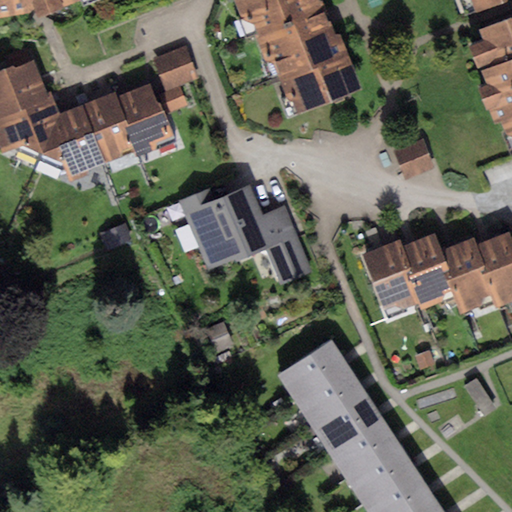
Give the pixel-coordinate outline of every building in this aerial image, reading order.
[(0,0),(0,16),(35,9),(38,17),(63,6),(75,2),(74,0),(0,0)] [(321,0),(233,0),(240,19),(255,24),(257,31),(255,35),(264,59),(272,60),(286,98),(294,102),(298,114),(361,89),(341,33),(334,33),(321,0)] [(470,0),(474,11),(505,0),(470,0)] [(511,17),(479,30),(483,39),(469,44),(486,85),(478,88),(486,108),(490,107),(496,124),(501,122),(506,134),(511,135),(511,17)] [(186,47),(154,59),(166,89),(197,78),(186,47)] [(0,116),(54,96),(52,91),(47,92),(44,84),(35,60),(15,67),(12,66),(0,70),(0,116)] [(124,93),(116,96),(135,146),(138,156),(156,149),(157,142),(173,135),(160,103),(157,102),(149,84),(124,93)] [(180,89),(161,96),(168,113),(187,106),(180,89)] [(135,146),(116,96),(114,92),(93,100),(83,104),(105,164),(123,157),(123,150),(135,146)] [(54,96),(0,116),(0,151),(1,154),(24,145),(42,153),(60,113),(57,105),(54,96)] [(105,164),(83,104),(71,108),(60,113),(42,153),(62,162),(69,182),(90,174),(88,169),(105,164)] [(423,139),(394,149),(405,179),(434,169),(423,139)] [(215,185),(177,201),(207,271),(266,247),(281,283),(309,272),(282,207),(263,215),(249,184),(220,197),(215,185)] [(125,226),(100,233),(105,250),(130,243),(125,226)] [(511,241),(508,232),(476,245),(495,294),(500,305),(511,300),(511,241)] [(441,253),(434,235),(399,248),(421,302),(423,308),(438,302),(442,294),(456,289),(441,253)] [(476,245),(474,240),(441,253),(456,289),(465,312),(480,307),(483,298),(495,294),(476,245)] [(397,242),(361,256),(383,310),(393,306),(401,310),(421,302),(399,248),(397,242)] [(223,323),(206,330),(215,351),(232,344),(223,323)] [(331,339),(277,375),(295,401),(349,366),(344,359),(331,339)] [(430,351),(415,356),(420,370),(435,364),(430,351)] [(349,366),(295,401),(312,427),(366,392),(362,386),(349,366)] [(475,379),(464,387),(485,416),(496,408),(475,379)] [(366,392),(312,427),(328,451),(382,417),(379,411),(366,392)] [(382,417),(328,451),(344,478),(399,442),(395,437),(382,417)] [(399,442),(344,478),(350,487),(361,504),(416,468),(412,463),(399,442)] [(416,468),(361,504),(366,511),(408,511),(434,496),(430,489),(416,468)] [(444,511),(434,496),(408,511),(444,511)]
